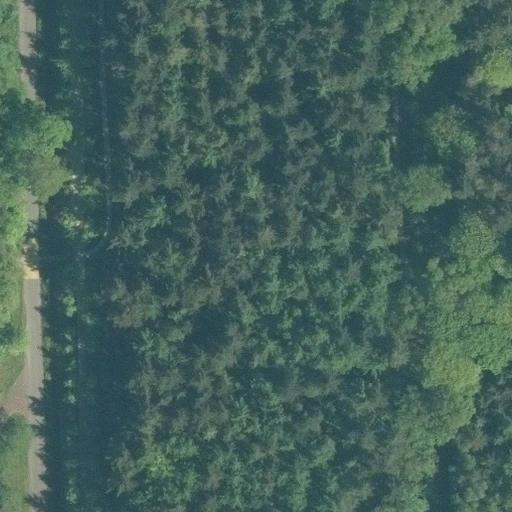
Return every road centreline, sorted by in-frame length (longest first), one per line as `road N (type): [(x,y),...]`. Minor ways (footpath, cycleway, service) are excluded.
road 1 (tertiary): [(39,511),(26,0)]
road 2 (track): [(419,0),(431,511)]
